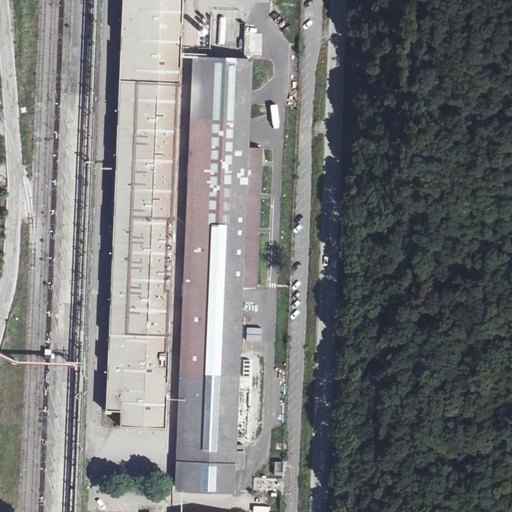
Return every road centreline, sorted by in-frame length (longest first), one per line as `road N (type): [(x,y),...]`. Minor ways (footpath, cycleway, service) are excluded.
road 1 (unclassified): [(319,511),(337,0)]
road 2 (unclassified): [(0,328),(20,132),(11,0)]
